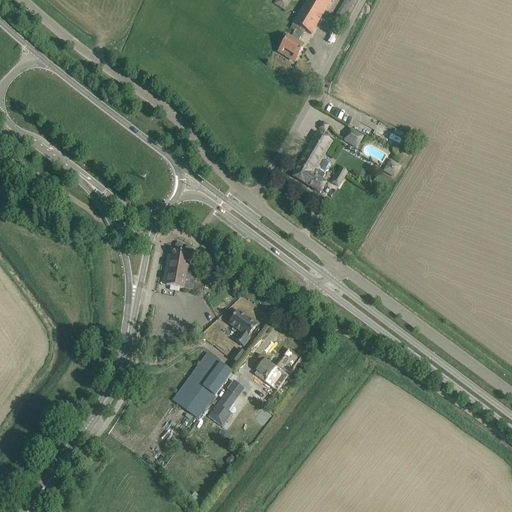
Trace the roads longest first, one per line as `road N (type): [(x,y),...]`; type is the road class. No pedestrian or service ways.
road 1 (unclassified): [(251,201),(187,130),(21,0)]
road 2 (secondary): [(319,285),(511,433)]
road 3 (secondary): [(511,418),(327,276)]
road 4 (unclassified): [(251,201),(295,133),(360,0)]
road 5 (unclassified): [(511,394),(338,265)]
road 6 (tertiary): [(27,511),(104,403),(127,336)]
road 7 (secondary): [(327,276),(176,162)]
road 8 (secondary): [(168,207),(202,197),(319,285)]
road 9 (tertiary): [(72,170),(122,248),(127,336)]
road 10 (secondary): [(176,162),(47,63)]
road 11 (tertiary): [(127,336),(151,238),(168,207)]
